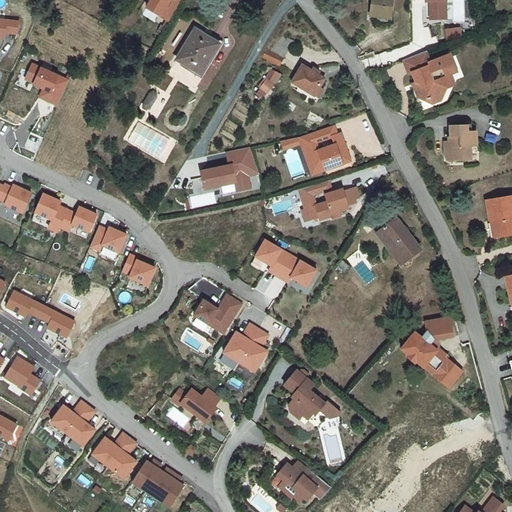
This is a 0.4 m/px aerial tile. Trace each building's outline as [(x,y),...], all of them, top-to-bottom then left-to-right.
[(151,0),(147,7),(170,21),(182,0),(151,0)] [(389,17),(390,0),(374,0),(373,16),(389,17)] [(402,0),(403,17),(418,16),(422,16),(422,24),(423,34),(439,34),(439,10),(448,10),(447,0),(402,0)] [(19,22),(0,19),(0,37),(5,39),(6,33),(17,35),(19,22)] [(443,31),(446,41),(462,36),(459,26),(443,31)] [(219,43),(195,29),(177,60),(201,73),(219,43)] [(439,34),(423,34),(423,43),(439,43),(439,34)] [(281,58),(265,48),(261,55),(277,65),(281,58)] [(61,105),(73,80),(37,62),(28,82),(42,88),(39,94),(61,105)] [(322,79),(301,65),(290,82),(312,95),(322,79)] [(254,93),(263,100),(281,74),(271,68),(254,93)] [(425,82),(421,72),(415,74),(419,84),(425,82)] [(420,117),(423,126),(433,122),(439,110),(435,101),(447,97),(444,88),(447,87),(443,77),(425,82),(419,84),(415,74),(398,80),(402,95),(405,94),(409,107),(407,108),(411,120),(420,117)] [(450,107),(447,97),(435,101),(439,110),(450,107)] [(478,145),(477,129),(469,130),(468,124),(449,126),(450,142),(446,142),(447,154),(454,154),(454,160),(474,159),(473,146),(478,145)] [(339,128),(304,139),(306,144),(309,157),(315,156),(319,167),(326,165),(328,173),(354,165),(351,153),(347,154),(346,150),(349,148),(346,137),(342,138),(339,128)] [(304,139),(285,145),(287,150),(306,144),(304,139)] [(205,189),(237,184),(238,192),(252,190),(250,177),(262,175),(253,149),(229,153),(231,166),(202,171),(205,189)] [(332,184),(321,188),(323,195),(330,193),(332,199),(337,197),(332,184)] [(0,199),(6,202),(5,205),(23,213),(31,194),(23,190),(14,186),(13,188),(5,185),(4,187),(0,185),(0,199)] [(323,195),(321,188),(302,194),(308,214),(310,213),(314,224),(322,221),(322,223),(334,219),(335,222),(344,219),(342,214),(348,212),(351,211),(350,209),(358,206),(357,203),(361,201),(358,191),(356,191),(355,190),(343,193),(342,196),(337,197),(332,199),(333,201),(329,202),(330,205),(319,209),(315,197),(323,195)] [(35,212),(52,219),(59,205),(61,201),(52,197),(43,194),(35,212)] [(72,224),(77,213),(59,205),(52,219),(49,228),(58,232),(60,227),(69,231),(72,224)] [(90,231),(97,214),(87,210),(79,206),(77,213),(72,224),(90,231)] [(380,229),(403,261),(422,247),(399,215),(380,229)] [(504,215),(477,220),(484,260),(506,256),(504,247),(510,246),(504,215)] [(120,252),(128,235),(117,230),(110,227),(109,230),(100,226),(91,247),(100,251),(103,245),(120,252)] [(318,271),(267,239),(257,255),(273,265),(268,272),(287,284),(292,277),(308,286),(318,271)] [(148,286),(156,268),(145,263),(138,260),(139,258),(130,254),(123,271),(131,275),(130,278),(148,286)] [(341,259),(336,265),(342,270),(347,264),(341,259)] [(0,297),(9,282),(0,276),(0,297)] [(13,288),(4,307),(19,314),(25,318),(28,313),(49,323),(46,329),(51,331),(67,339),(77,320),(13,288)] [(511,317),(511,294),(500,298),(506,319),(511,317)] [(196,315),(225,334),(243,305),(228,295),(219,310),(205,301),(196,315)] [(244,336),(238,332),(225,353),(256,373),(269,352),(263,348),(271,336),(252,324),(244,336)] [(436,373),(450,385),(463,369),(447,356),(449,354),(439,345),(437,347),(416,330),(402,346),(410,352),(408,354),(416,360),(417,358),(424,364),(425,364),(432,369),(431,370),(436,374),(436,373)] [(17,355),(3,377),(32,395),(41,380),(31,374),(36,367),(30,364),(17,355)] [(296,399),(291,405),(292,412),(301,419),(304,415),(310,420),(315,413),(316,414),(319,413),(322,410),(326,404),(311,391),(315,386),(298,371),(286,386),(296,395),(295,396),(296,396),(296,399)] [(511,374),(501,378),(506,393),(509,392),(511,400),(511,402),(510,403),(511,408),(511,374)] [(209,388),(202,397),(192,389),(187,395),(179,389),(171,399),(179,406),(181,404),(205,422),(213,412),(211,411),(221,398),(209,388)] [(85,404),(81,401),(73,413),(64,406),(51,422),(83,446),(95,430),(86,423),(95,412),(92,410),(85,404)] [(322,410),(333,419),(338,418),(342,413),(329,402),(326,404),(322,410)] [(0,437),(9,441),(17,424),(0,414),(0,437)] [(127,438),(125,436),(116,447),(107,440),(94,456),(126,481),(138,465),(129,458),(138,446),(134,443),(127,438)] [(151,465),(146,462),(132,483),(170,509),(184,487),(179,484),(182,480),(179,477),(170,472),(167,469),(164,474),(159,470),(162,466),(158,463),(154,461),(151,465)] [(281,480),(276,486),(277,487),(290,498),(292,495),(299,501),(302,497),(306,500),(313,492),(314,490),(322,497),(323,495),(330,487),(311,470),(305,477),(302,475),(300,478),(297,476),(298,475),(298,474),(298,473),(297,473),(297,472),(295,470),(286,463),(276,475),(281,480)] [(301,463),(295,470),(297,472),(297,473),(298,473),(298,474),(298,475),(297,476),(300,478),(302,475),(305,477),(311,470),(301,463)] [(281,480),(276,475),(270,482),(270,485),(276,489),(277,487),(276,486),(281,480)] [(313,492),(321,498),(322,497),(314,490),(313,492)] [(470,511),(460,504),(454,511),(498,511),(494,509),(499,503),(489,495),(477,511),(474,509),(471,511),(470,511)]
